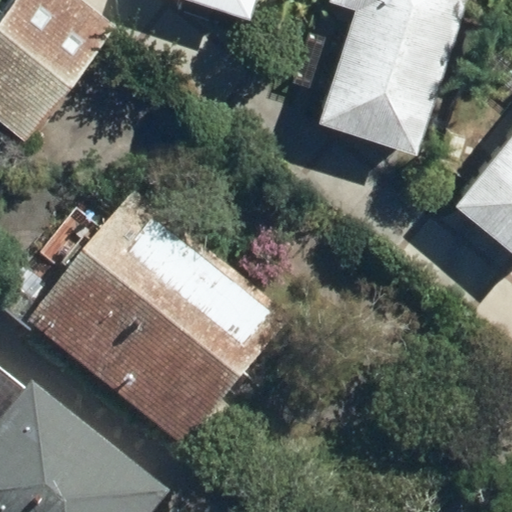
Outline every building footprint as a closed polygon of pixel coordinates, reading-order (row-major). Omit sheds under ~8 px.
[(125,16),(103,0),(20,0),(0,27),(0,105),(36,133),(125,16)] [(474,0),(369,0),(335,107),(429,138),(474,0)] [(511,133),(467,187),(511,224),(511,133)] [(304,319),(145,188),(35,322),(194,453),(304,319)] [(158,511),(176,489),(36,379),(0,424),(0,511),(158,511)]
